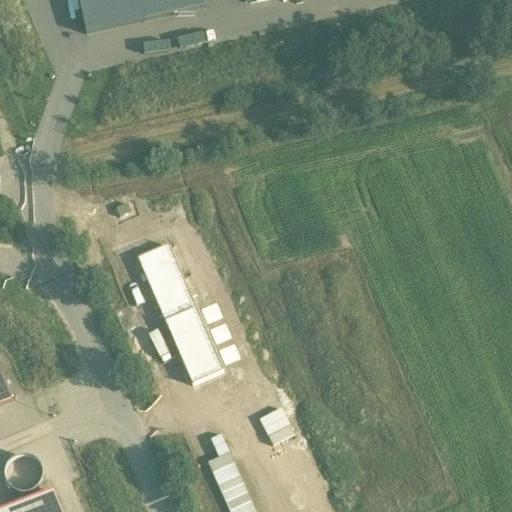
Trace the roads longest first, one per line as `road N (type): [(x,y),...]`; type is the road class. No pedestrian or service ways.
road 1 (track): [(511,60),(23,168)]
road 2 (unclassified): [(165,511),(69,289)]
